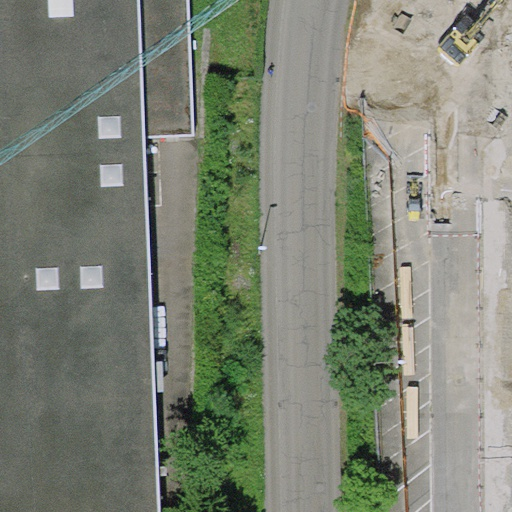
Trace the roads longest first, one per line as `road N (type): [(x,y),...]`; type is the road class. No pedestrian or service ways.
road 1 (unclassified): [(309,511),(299,137),(314,0)]
road 2 (unclassified): [(461,0),(459,511)]
